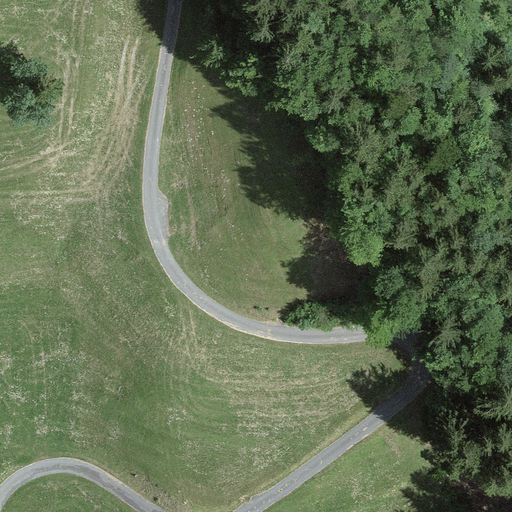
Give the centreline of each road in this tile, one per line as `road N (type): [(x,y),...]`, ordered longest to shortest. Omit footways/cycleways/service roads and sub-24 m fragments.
road 1 (track): [(171,0),(152,230),(168,266),(206,305),(254,328),(296,338),(410,324),(431,349),(401,397),(246,511)]
road 2 (track): [(156,511),(96,474),(47,468),(16,482),(0,504)]
